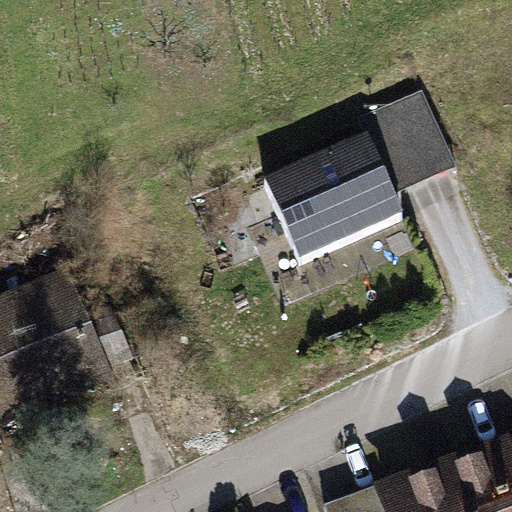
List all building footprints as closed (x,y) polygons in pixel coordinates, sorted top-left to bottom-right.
[(424,91),(372,112),(405,192),(457,171),(424,91)] [(367,143),(263,188),(297,265),(401,219),(367,143)] [(0,422),(101,382),(77,324),(59,280),(0,303),(0,422)] [(77,324),(101,382),(106,396),(150,378),(121,306),(77,324)] [(511,511),(511,466),(504,446),(381,492),(388,511),(511,511)] [(388,511),(381,492),(328,511),(388,511)]
